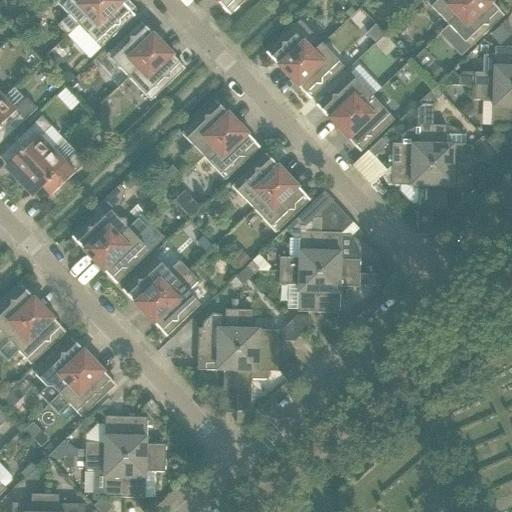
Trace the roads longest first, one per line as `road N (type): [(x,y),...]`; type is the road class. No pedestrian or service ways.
road 1 (residential): [(440,283),(167,0)]
road 2 (residential): [(239,467),(0,219)]
road 3 (residential): [(239,467),(440,283)]
